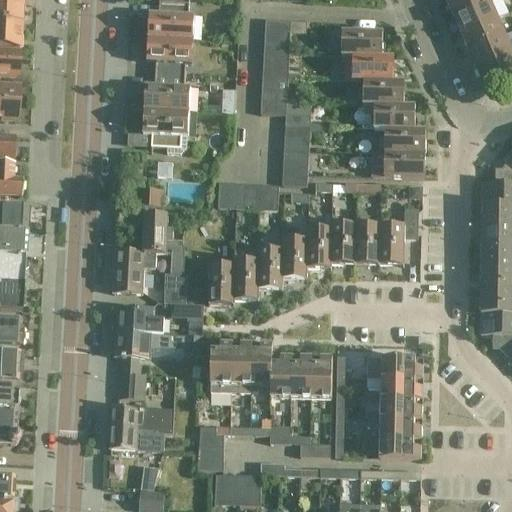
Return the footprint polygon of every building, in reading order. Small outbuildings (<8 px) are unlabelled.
[(459,0),(447,6),(454,22),(491,5),(495,4),(493,0),(459,0)] [(0,25),(20,26),(22,2),(0,1),(0,25)] [(454,22),(461,39),(498,23),(491,5),(454,22)] [(150,17),(149,44),(193,46),(195,20),(189,20),(190,7),(159,6),(159,18),(150,17)] [(461,39),(468,54),(505,38),(498,23),(461,39)] [(291,26),(266,24),(265,37),(290,38),(290,37),(291,26)] [(20,26),(0,25),(0,49),(19,51),(20,26)] [(307,26),(291,26),(290,37),(307,38),(307,26)] [(343,35),(342,60),(352,60),(382,60),(383,47),(378,47),(378,36),(343,35)] [(265,37),(265,48),(290,50),(290,38),(265,37)] [(468,54),(476,71),(511,55),(511,54),(505,38),(468,54)] [(156,67),(155,79),(186,80),(187,69),(192,69),(193,46),(149,44),(147,67),(156,67)] [(265,48),(264,60),(289,61),(290,50),(265,48)] [(19,55),(0,53),(0,79),(17,81),(19,55)] [(511,55),(476,71),(483,88),(511,75),(511,55)] [(289,61),(264,60),(263,72),(288,73),(289,61)] [(342,60),(342,68),(345,68),(345,84),(352,84),(352,85),(363,85),(393,85),(393,71),(389,71),(389,60),(382,60),(352,60),(342,60)] [(288,73),(263,72),(263,83),(288,84),(288,73)] [(145,114),(149,114),(190,116),(191,91),(185,91),(186,80),(155,79),(155,90),(146,90),(145,114)] [(288,84),(263,83),(262,95),(287,96),(288,84)] [(399,85),(393,85),(363,85),(363,94),(357,94),(357,106),(363,106),(363,108),(374,108),(404,109),(404,96),(399,96),(399,85)] [(17,93),(0,91),(0,123),(15,124),(17,93)] [(223,118),(235,119),(236,95),(224,94),(223,118)] [(287,96),(262,95),(262,106),(287,108),(287,106),(287,96)] [(287,108),(262,106),(261,119),(286,120),(286,119),(287,108)] [(287,106),(287,108),(286,119),(311,120),(312,107),(287,106)] [(404,109),(374,108),(373,133),(385,133),(414,133),(415,120),(410,120),(410,109),(404,109)] [(190,116),(149,114),(145,114),(144,139),(145,139),(152,139),(151,151),(167,152),(167,157),(181,158),(186,154),(187,141),(188,141),(190,116)] [(311,120),(286,119),(286,120),(285,131),(310,132),(311,120)] [(310,132),(285,131),(285,143),(310,144),(310,132)] [(414,133),(385,133),(385,143),(380,143),(380,153),(384,153),(384,158),(420,159),(425,159),(426,144),(421,144),(421,133),(414,133)] [(0,164),(13,165),(13,161),(16,159),(16,154),(14,152),(14,141),(0,139),(0,164)] [(310,144),(285,143),(284,154),(309,155),(310,144)] [(511,145),(511,146),(511,147),(511,159),(507,161),(509,167),(505,169),(503,172),(511,177),(511,145)] [(284,154),(284,166),(309,167),(309,155),(284,154)] [(420,159),(384,158),(372,158),(372,182),(425,183),(425,159),(420,159)] [(284,166),(283,178),(308,178),(309,167),(284,166)] [(0,199),(19,200),(20,183),(12,183),(13,169),(0,168),(0,199)] [(511,177),(503,172),(502,173),(502,177),(495,177),(495,187),(483,186),(483,209),(511,209),(511,177)] [(308,178),(283,178),(282,190),(307,191),(308,178)] [(218,213),(230,213),(231,188),(219,188),(218,213)] [(230,213),(242,214),(243,189),(231,188),(230,213)] [(316,188),(316,197),(333,197),(333,189),(316,188)] [(242,214),(253,214),(255,189),(243,189),(242,214)] [(253,214),(265,215),(267,190),(255,189),(253,214)] [(358,198),(381,198),(381,189),(358,189),(358,198)] [(267,190),(265,215),(278,216),(279,191),(267,190)] [(135,211),(161,212),(162,194),(136,192),(135,211)] [(291,206),(309,207),(309,198),(292,197),(291,206)] [(511,209),(483,209),(482,231),(511,231),(511,209)] [(27,213),(0,211),(0,236),(25,238),(25,235),(25,234),(28,232),(28,227),(26,224),(26,223),(27,213)] [(419,214),(405,214),(405,230),(395,230),(395,225),(384,225),(384,230),(380,230),(379,270),(393,270),(393,265),(404,265),(405,244),(418,244),(419,214)] [(145,219),(144,256),(143,257),(155,257),(171,258),(170,278),(183,279),(184,256),(176,255),(177,245),(172,245),(173,232),(167,232),(168,220),(145,219)] [(360,229),(356,229),(355,264),(355,269),(379,270),(380,230),(371,230),(371,220),(360,220),(360,229)] [(332,228),(332,233),(332,269),(345,269),(345,264),(355,264),(356,229),(347,229),(347,224),(337,224),(337,229),(332,228)] [(309,233),(309,243),(308,273),(332,274),(332,269),(332,233),(322,233),(322,228),(312,228),(312,233),(309,233)] [(511,231),(482,231),(482,252),(511,252),(511,231)] [(0,262),(24,264),(25,238),(0,236),(0,262)] [(284,243),(284,255),(283,284),(307,284),(308,273),(309,243),(298,243),(298,238),(289,238),(289,243),(284,243)] [(264,254),(260,253),(259,294),(283,295),(283,284),(284,255),(274,254),(274,250),(264,249),(264,254)] [(511,252),(482,252),(482,274),(511,274),(511,252)] [(236,253),(236,269),(235,305),(259,306),(259,294),(260,253),(236,253)] [(114,298),(134,299),(142,299),(143,272),(155,272),(155,257),(143,257),(144,256),(116,255),(114,298)] [(0,287),(22,289),(23,275),(26,273),(26,267),(23,265),(23,264),(0,262),(0,287)] [(210,268),(210,269),(209,309),(235,310),(235,305),(236,269),(225,269),(225,264),(215,264),(215,268),(210,268)] [(511,274),(482,274),(481,295),(511,296),(511,274)] [(183,279),(170,278),(166,278),(164,305),(186,307),(188,279),(183,279)] [(22,289),(0,287),(0,314),(21,315),(21,313),(21,312),(24,310),(24,304),(21,302),(22,289)] [(511,296),(481,295),(481,318),(511,318),(511,296)] [(171,322),(186,322),(186,326),(203,326),(203,309),(171,308),(171,322)] [(118,311),(116,336),(164,339),(165,324),(152,323),(153,313),(118,311)] [(511,318),(481,318),(481,339),(493,339),(493,349),(500,349),(500,353),(504,358),(511,350),(511,318)] [(0,348),(11,350),(19,350),(19,349),(19,347),(23,344),(23,338),(20,334),(20,331),(20,323),(0,322),(0,348)] [(164,339),(116,336),(116,337),(117,337),(115,362),(121,362),(120,378),(140,379),(141,368),(138,368),(138,362),(150,362),(151,349),(185,351),(185,356),(200,357),(201,341),(164,339)] [(232,397),(233,349),(233,347),(221,347),(221,349),(213,349),(213,347),(212,347),(211,397),(232,397)] [(252,391),(253,350),(253,348),(241,347),(241,349),(233,349),(232,397),(251,398),(252,391)] [(252,391),(271,391),(273,348),(261,348),(261,350),(253,350),(252,391)] [(0,385),(17,387),(17,386),(20,383),(20,378),(18,374),(18,372),(18,358),(0,357),(0,385)] [(281,360),(281,361),(272,361),(271,391),(271,402),(292,403),(292,361),(292,360),(281,360)] [(312,361),(301,361),(292,361),(292,403),(312,403),(312,369),(312,361)] [(312,369),(312,403),(332,403),(332,361),(321,361),(320,369),(312,369)] [(337,361),(337,383),(345,383),(345,362),(337,361)] [(424,363),(382,362),(381,384),(421,384),(423,384),(424,363)] [(140,379),(120,378),(119,404),(145,405),(146,380),(140,380),(140,379)] [(337,383),(336,403),(344,403),(345,383),(337,383)] [(421,384),(381,384),(381,404),(423,404),(423,393),(421,393),(421,384)] [(0,411),(15,412),(16,412),(16,409),(19,406),(19,402),(17,399),(17,387),(0,385),(0,411)] [(336,403),(336,423),(344,423),(344,403),(336,403)] [(423,404),(381,404),(380,424),(422,425),(423,404)] [(113,411),(112,432),(164,434),(164,437),(173,438),(175,414),(154,413),(113,411)] [(0,415),(0,448),(9,449),(14,449),(18,446),(18,441),(15,438),(16,416),(0,415)] [(336,423),(336,443),(343,443),(344,423),(336,423)] [(262,433),(250,433),(250,441),(270,441),(270,440),(270,434),(271,424),(262,424),(262,433)] [(422,425),(380,424),(380,444),(420,444),(422,444),(422,425)] [(164,434),(112,432),(111,454),(115,454),(113,491),(133,492),(135,455),(163,457),(164,437),(164,434)] [(230,433),(216,433),(200,432),(200,453),(224,453),(224,440),(230,440),(230,433)] [(280,440),(270,440),(270,441),(270,449),(291,449),(291,440),(290,440),(290,433),(280,433),(280,440)] [(311,441),(291,440),(291,449),(301,449),(311,449),(311,441)] [(343,443),(336,443),(335,463),(343,463),(343,443)] [(420,444),(380,444),(379,463),(422,464),(422,453),(420,453),(420,444)] [(330,450),(311,449),(301,449),(300,462),(330,462),(330,450)] [(200,453),(200,461),(224,462),(224,453),(200,453)] [(224,462),(200,461),(199,475),(223,475),(224,462)] [(248,480),(247,510),(261,510),(261,482),(285,482),(285,474),(285,469),(261,468),(260,480),(248,480)] [(144,511),(169,511),(172,497),(160,496),(163,473),(151,472),(147,494),(144,511)] [(300,474),(285,474),(285,482),(300,482),(300,474)] [(321,474),(300,474),(300,482),(321,483),(321,474)] [(340,475),(321,474),(321,483),(340,483),(340,475)] [(361,475),(340,475),(340,483),(361,484),(361,475)] [(381,476),(361,475),(361,484),(381,484),(381,476)] [(401,476),(381,476),(381,484),(400,484),(401,476)] [(421,476),(401,476),(400,484),(421,485),(421,476)] [(214,509),(234,510),(235,480),(223,480),(214,480),(214,509)] [(234,510),(247,510),(248,480),(235,480),(234,510)] [(0,505),(11,506),(11,505),(15,503),(16,495),(12,493),(12,484),(0,483),(0,505)]
